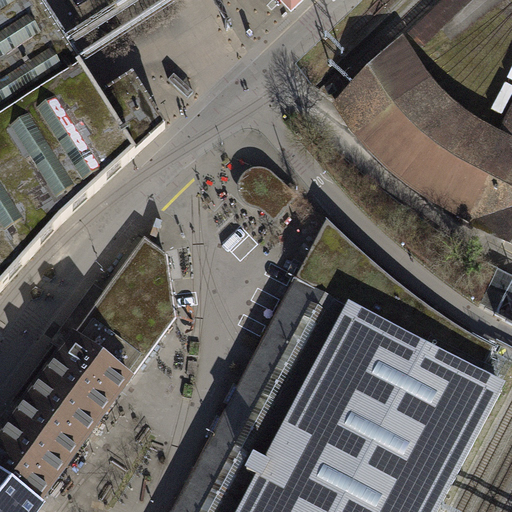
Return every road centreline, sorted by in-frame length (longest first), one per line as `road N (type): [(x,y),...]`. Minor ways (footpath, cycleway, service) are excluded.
road 1 (residential): [(0,372),(161,165),(242,95)]
road 2 (residential): [(242,95),(342,0)]
